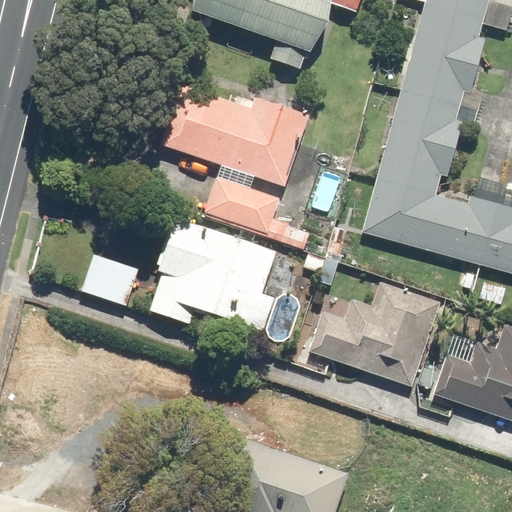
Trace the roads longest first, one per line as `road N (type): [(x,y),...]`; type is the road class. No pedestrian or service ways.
road 1 (unknown): [(0,300),(511,467)]
road 2 (secondary): [(0,117),(28,0)]
